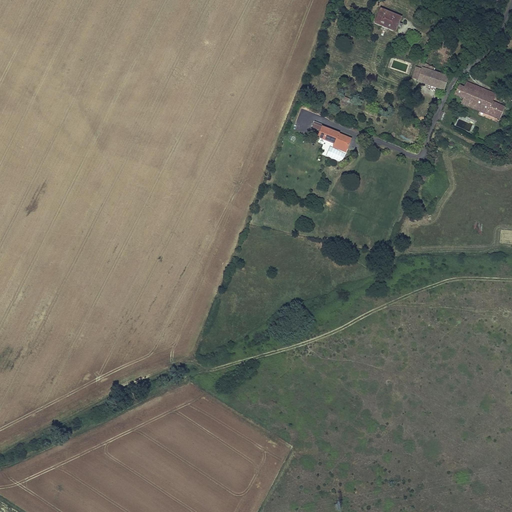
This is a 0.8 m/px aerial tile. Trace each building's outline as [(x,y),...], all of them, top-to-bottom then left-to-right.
[(388,9),(381,6),(374,21),(382,24),(380,27),(387,30),(389,27),(395,30),(398,24),(401,26),(402,22),(400,20),(402,15),(395,12),(396,9),(389,5),(388,9)] [(442,69),(424,62),(418,78),(443,87),(449,74),(441,71),(442,69)] [(494,91),(465,80),(463,84),(492,96),(494,91)] [(497,92),(494,91),(492,96),(463,84),(459,82),(455,91),(465,95),(462,100),(502,117),(508,103),(495,97),(497,92)] [(339,132),(340,130),(322,123),(318,133),(334,140),(347,146),(351,137),(339,132)] [(347,146),(334,140),(332,143),(346,149),(347,146)]
